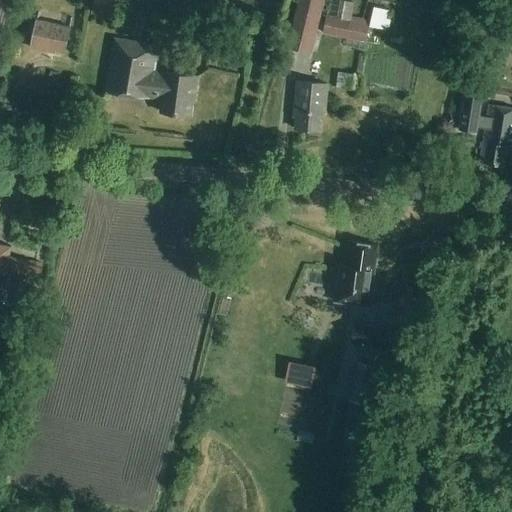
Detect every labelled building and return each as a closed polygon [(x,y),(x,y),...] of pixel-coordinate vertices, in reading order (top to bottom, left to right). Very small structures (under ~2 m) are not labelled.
[(94,0),(90,19),(109,23),(114,0),(94,0)] [(296,0),(287,50),(309,55),(316,22),(310,21),(314,0),(296,0)] [(323,35),(370,45),(372,35),(369,34),(371,27),(384,30),(388,10),(374,7),(373,13),(362,11),(361,18),(351,16),(354,4),(336,0),(328,0),(324,22),(326,22),(323,35)] [(35,21),(29,50),(63,57),(70,29),(35,21)] [(195,102),(198,77),(165,72),(165,73),(154,72),(158,45),(114,38),(105,92),(105,93),(150,99),(150,96),(162,98),(160,112),(177,114),(176,116),(186,118),(187,116),(191,116),(192,102),(195,102)] [(326,85),(298,82),(295,117),(297,117),(296,129),(322,131),(326,85)] [(511,107),(491,104),(481,163),(504,167),(507,147),(511,147),(511,107)] [(369,307),(378,246),(351,242),(347,268),(340,267),(335,302),(369,307)] [(0,273),(38,281),(42,265),(9,258),(12,246),(0,243),(0,273)] [(330,300),(331,269),(311,269),(310,299),(330,300)] [(351,344),(391,349),(394,330),(354,325),(351,344)] [(330,380),(335,357),(318,354),(313,377),(330,380)] [(349,402),(380,408),(388,368),(357,362),(349,402)] [(345,404),(340,424),(355,428),(354,433),(346,431),(338,460),(363,466),(377,412),(345,404)]
